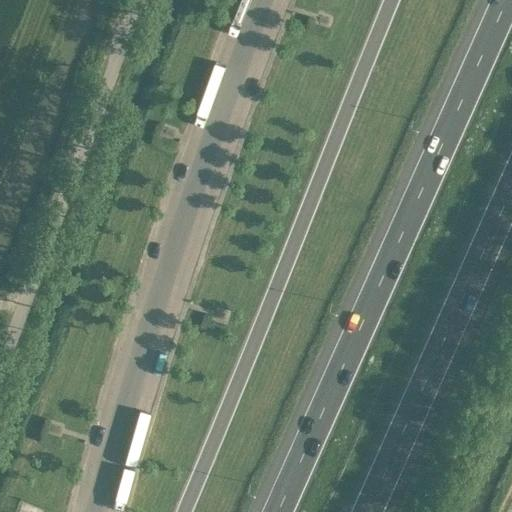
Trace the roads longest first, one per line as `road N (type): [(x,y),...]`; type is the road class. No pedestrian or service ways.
road 1 (motorway): [(506,0),(279,511)]
road 2 (unclassified): [(0,365),(137,0)]
road 3 (motorway): [(362,511),(511,176)]
